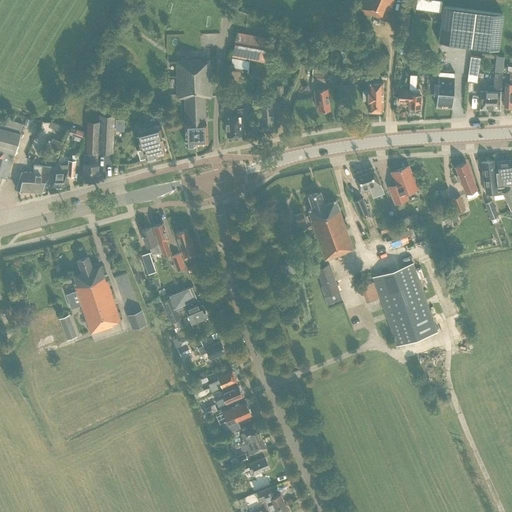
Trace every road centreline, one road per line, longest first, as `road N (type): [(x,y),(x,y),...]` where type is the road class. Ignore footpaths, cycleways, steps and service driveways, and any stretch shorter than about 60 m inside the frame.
road 1 (unclassified): [(323,511),(242,314),(212,177)]
road 2 (secondary): [(212,177),(353,145),(511,133)]
road 3 (secondary): [(0,232),(212,177)]
